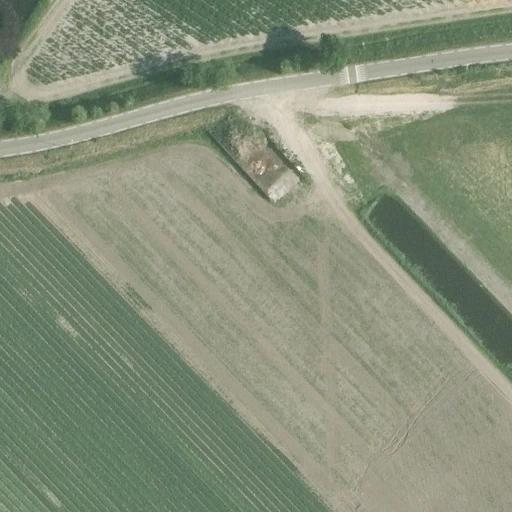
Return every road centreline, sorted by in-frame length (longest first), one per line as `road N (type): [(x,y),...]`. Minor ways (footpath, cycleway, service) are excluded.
road 1 (unclassified): [(0,149),(252,90),(511,52)]
road 2 (track): [(511,301),(288,85),(293,119),(337,208)]
